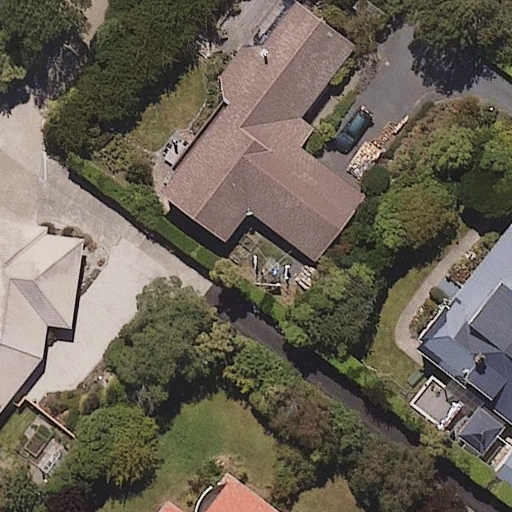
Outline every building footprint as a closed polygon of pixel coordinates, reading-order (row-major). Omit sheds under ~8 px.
[(0,0),(0,17),(15,0),(0,0)] [(353,50),(286,0),(279,0),(211,91),(228,104),(158,196),(221,244),(246,211),(314,262),(363,197),(299,148),(313,129),(301,119),(353,50)] [(83,237),(0,223),(0,411),(40,361),(45,326),(68,330),(83,237)] [(511,424),(511,224),(413,352),(438,372),(413,405),(484,460),(511,424)] [(511,449),(493,474),(511,488),(511,449)] [(273,511),(227,478),(201,511),(177,511),(170,506),(165,511),(273,511)]
